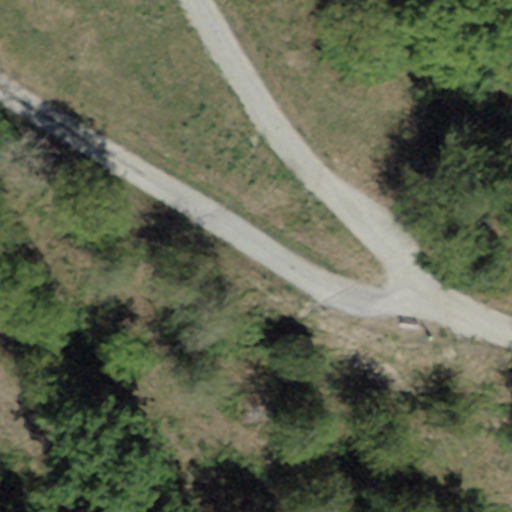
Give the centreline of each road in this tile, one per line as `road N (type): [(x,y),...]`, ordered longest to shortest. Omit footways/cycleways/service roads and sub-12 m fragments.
road 1 (track): [(0,87),(316,306),(394,314)]
road 2 (track): [(394,314),(252,121),(188,0)]
road 3 (track): [(511,338),(419,309),(394,314)]
